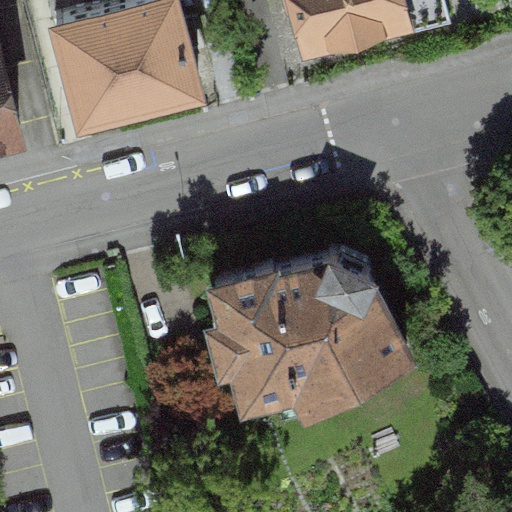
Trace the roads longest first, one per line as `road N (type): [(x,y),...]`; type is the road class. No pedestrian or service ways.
road 1 (residential): [(9,222),(420,110)]
road 2 (residential): [(79,511),(9,222)]
road 3 (residential): [(420,110),(454,220),(511,326)]
